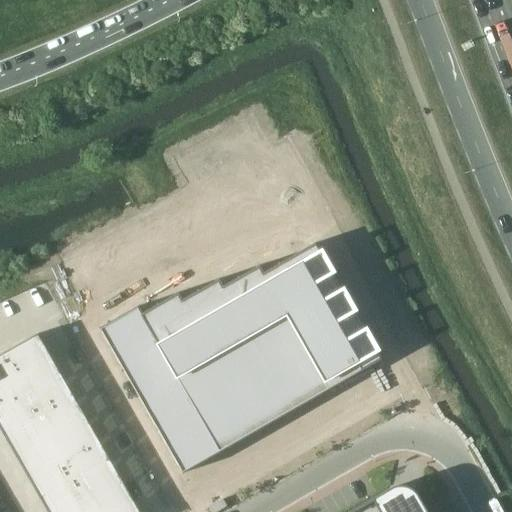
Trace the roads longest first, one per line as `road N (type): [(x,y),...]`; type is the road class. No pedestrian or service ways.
road 1 (unclassified): [(484,511),(450,453),(412,436),(358,446),(245,511)]
road 2 (primary): [(419,0),(511,233)]
road 3 (motorway): [(0,68),(155,0)]
